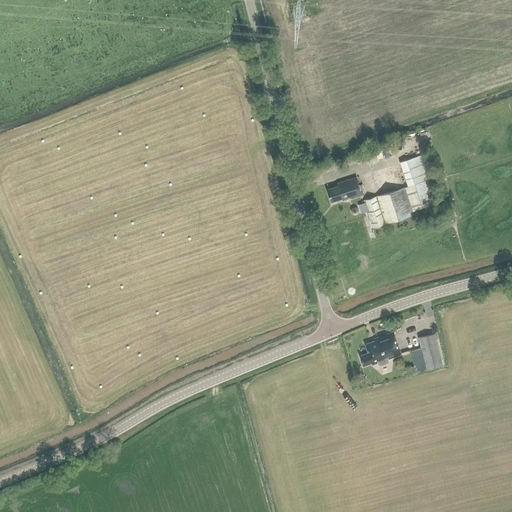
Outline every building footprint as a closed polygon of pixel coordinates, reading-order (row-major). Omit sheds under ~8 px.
[(375,147),(366,149),(370,162),(378,159),(375,147)] [(363,200),(372,228),(413,215),(412,210),(439,201),(431,178),(428,179),(422,162),(416,165),(413,157),(400,162),(408,186),(363,200)] [(351,200),(362,196),(356,178),(338,184),(339,186),(327,190),(331,203),(342,200),(342,201),(350,198),(351,200)] [(353,207),(351,209),(351,212),(352,214),(355,215),(357,214),(359,212),(359,210),(358,208),(356,207),(353,207)] [(389,360),(388,359),(400,355),(393,332),(372,339),(373,341),(364,344),(367,352),(360,354),(364,365),(371,362),(371,364),(378,362),(378,364),(381,365),(388,363),(389,360)] [(418,372),(426,369),(426,370),(442,366),(435,334),(435,332),(418,337),(421,347),(410,350),(414,364),(415,363),(418,372)] [(408,374),(415,372),(414,366),(406,368),(408,374)]
